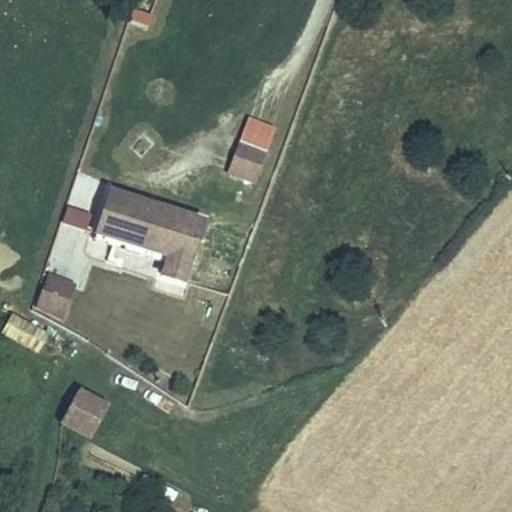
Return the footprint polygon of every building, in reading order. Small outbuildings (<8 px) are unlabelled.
[(266,155),(247,148),(239,172),(258,179),(266,155)] [(124,182),(108,225),(184,255),(202,211),(124,182)] [(184,255),(161,246),(156,258),(180,267),(184,255)] [(42,272),(28,309),(59,322),(74,284),(42,272)] [(0,336),(35,355),(47,334),(8,313),(0,326),(0,336)] [(71,372),(53,411),(83,428),(101,389),(71,372)]
